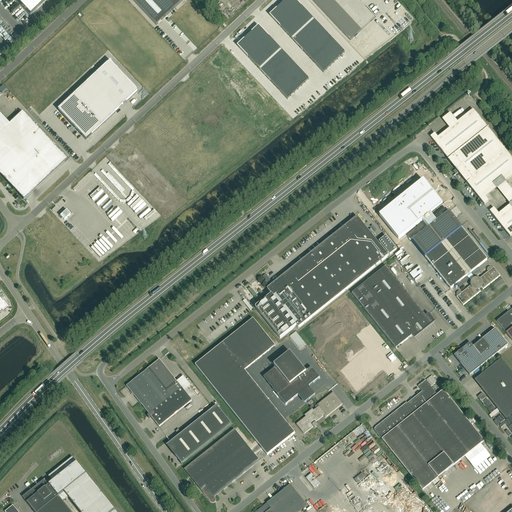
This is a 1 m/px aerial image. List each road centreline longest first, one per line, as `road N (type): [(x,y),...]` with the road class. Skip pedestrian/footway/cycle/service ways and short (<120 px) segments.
road 1 (trunk): [(0,432),(78,356),(511,12)]
road 2 (unclassified): [(107,385),(414,146),(511,264)]
road 3 (unclassified): [(465,62),(99,373)]
road 4 (unclassified): [(15,227),(260,0)]
road 5 (unclassified): [(232,511),(432,352)]
road 6 (tertiary): [(166,511),(27,312)]
road 7 (unclassified): [(196,511),(107,385)]
road 8 (unclassified): [(511,451),(432,352)]
